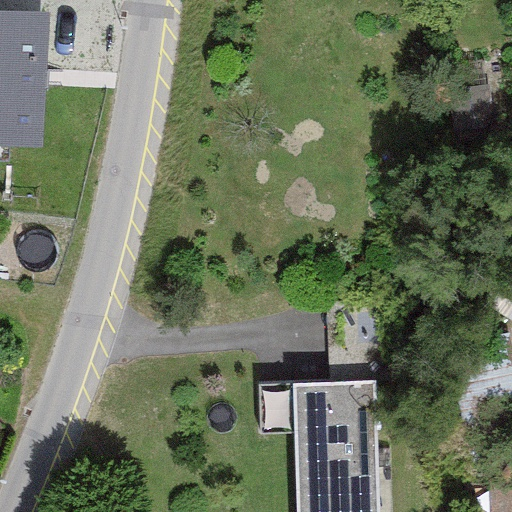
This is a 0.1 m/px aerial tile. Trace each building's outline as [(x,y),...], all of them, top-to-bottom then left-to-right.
[(55,8),(0,6),(0,140),(50,142),(55,8)] [(402,287),(330,289),(333,373),(378,371),(405,371),(402,287)] [(511,411),(511,322),(452,333),(468,419),(511,411)] [(333,373),(295,375),(297,424),(301,511),(385,511),(378,371),(333,373)] [(297,424),(295,375),(262,377),(265,425),(297,424)] [(511,511),(511,462),(487,464),(487,511),(511,511)]
